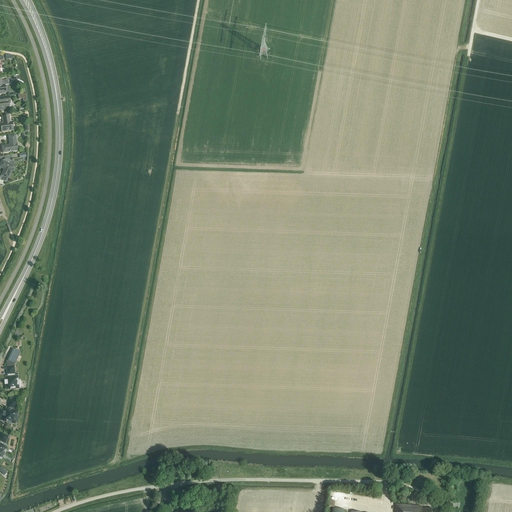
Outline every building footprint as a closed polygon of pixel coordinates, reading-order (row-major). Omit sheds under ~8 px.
[(0,110),(8,109),(8,107),(9,107),(10,106),(9,103),(10,103),(9,97),(0,98),(0,110)] [(0,124),(2,132),(13,131),(12,123),(10,123),(9,116),(3,117),(4,124),(0,124)] [(10,145),(2,146),(3,153),(18,151),(15,135),(8,136),(10,145)] [(0,167),(4,170),(1,176),(0,178),(0,179),(6,182),(13,166),(10,165),(12,161),(6,159),(5,162),(2,161),(0,165),(0,167)] [(6,381),(4,382),(5,385),(7,385),(7,389),(10,389),(10,390),(11,390),(11,389),(18,389),(18,388),(20,387),(20,381),(18,382),(18,381),(17,377),(17,376),(16,376),(14,376),(14,374),(15,374),(14,367),(13,367),(13,365),(14,364),(15,364),(20,353),(13,350),(8,361),(7,364),(7,367),(7,375),(8,375),(8,377),(7,377),(5,377),(5,378),(6,381)] [(17,412),(14,411),(15,408),(16,408),(17,401),(10,400),(9,408),(9,410),(5,409),(5,413),(3,413),(3,416),(4,417),(3,421),(6,421),(6,422),(7,423),(7,422),(15,424),(15,423),(17,423),(18,417),(16,417),(17,412)] [(5,443),(8,437),(2,434),(0,437),(0,456),(2,457),(4,454),(2,453),(5,447),(2,446),(4,443),(5,443)]
